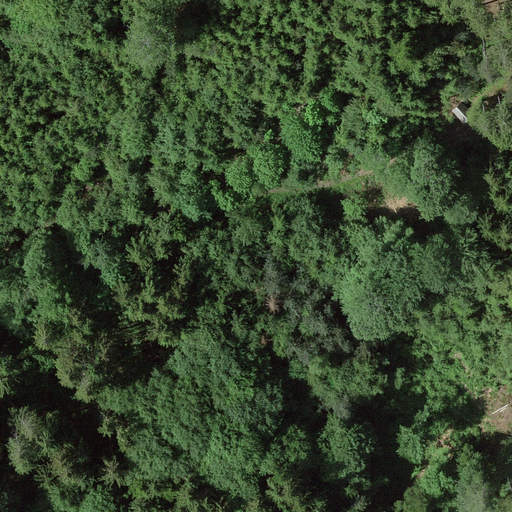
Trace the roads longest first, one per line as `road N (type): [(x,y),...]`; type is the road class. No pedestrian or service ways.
road 1 (track): [(173,0),(152,105),(156,205),(135,231),(0,331)]
road 2 (track): [(156,205),(340,178),(473,131)]
